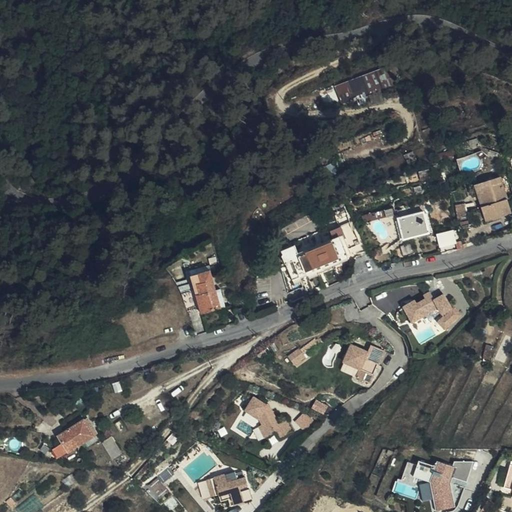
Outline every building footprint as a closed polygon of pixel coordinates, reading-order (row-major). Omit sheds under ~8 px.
[(384,68),(336,85),(343,103),(391,85),(384,68)] [(447,166),(436,168),(437,178),(448,176),(447,166)] [(510,213),(498,178),(470,187),(482,223),(498,217),(510,213)] [(423,191),(421,184),(413,187),(415,193),(423,191)] [(462,203),(454,205),(457,221),(466,220),(462,203)] [(398,219),(403,240),(428,233),(423,214),(423,212),(398,219)] [(427,213),(423,214),(428,233),(431,232),(427,213)] [(342,225),(349,243),(358,240),(351,221),(342,225)] [(436,235),(439,246),(447,244),(455,243),(452,231),(436,235)] [(347,255),(341,242),(347,240),(344,232),(331,238),(333,242),(298,256),(295,250),(283,255),(286,264),(293,262),(304,286),(312,283),(306,271),(347,255)] [(190,272),(191,276),(210,270),(209,267),(190,272)] [(211,311),(221,308),(216,290),(210,270),(191,276),(202,314),(211,311)] [(216,290),(221,308),(225,306),(220,289),(216,290)] [(190,292),(183,294),(187,309),(194,307),(190,292)] [(402,307),(409,319),(419,313),(421,317),(437,307),(442,316),(437,321),(444,329),(459,315),(452,308),(451,309),(442,294),(433,300),(429,292),(422,296),(424,299),(416,304),(414,301),(402,307)] [(419,313),(409,319),(411,322),(421,317),(419,313)] [(488,361),(493,347),(486,345),(481,359),(488,361)] [(349,346),(341,363),(353,369),(357,371),(354,379),(366,385),(375,366),(376,367),(382,353),(368,347),(365,354),(349,346)] [(297,366),(307,359),(300,348),(289,354),(297,366)] [(278,423),(271,411),(268,413),(264,410),(266,406),(253,397),(245,411),(259,420),(262,424),(258,426),(264,438),(275,433),(279,440),(292,433),(285,420),(278,423)] [(317,399),(314,407),(325,413),(329,406),(317,399)] [(296,421),(306,431),(316,422),(307,412),(296,421)] [(61,444),(59,445),(49,451),(55,460),(65,453),(93,436),(96,434),(87,419),(84,421),(57,438),(61,444)] [(124,453),(114,435),(104,441),(114,459),(124,453)] [(467,482),(474,461),(455,461),(453,466),(438,461),(436,467),(419,461),(417,466),(414,475),(423,478),(430,481),(433,499),(436,499),(438,510),(455,507),(451,483),(452,477),(467,482)] [(414,475),(417,466),(408,462),(402,480),(398,479),(398,480),(415,487),(416,485),(419,486),(419,488),(423,478),(414,475)] [(234,472),(212,478),(218,495),(220,502),(227,499),(229,506),(243,502),(238,488),(246,486),(244,478),(236,480),(234,472)] [(211,497),(218,495),(212,478),(206,480),(211,497)] [(493,503),(486,500),(484,504),(491,508),(493,503)]
